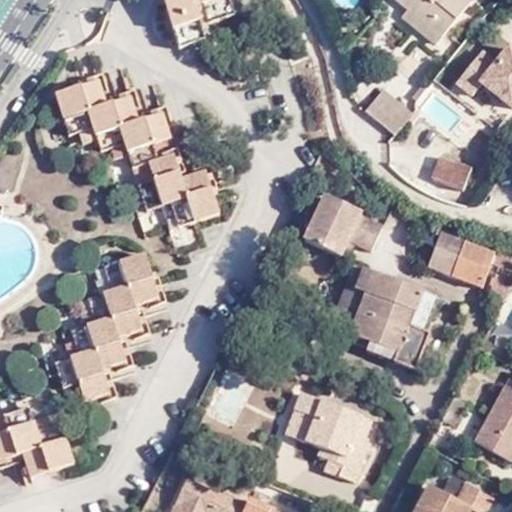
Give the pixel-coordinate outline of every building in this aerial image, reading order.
[(160,0),(157,1),(175,57),(201,48),(196,35),(231,23),(222,0),(160,0)] [(392,0),(407,10),(441,36),(469,0),(392,0)] [(441,36),(407,10),(400,21),(434,45),(441,36)] [(334,47),(339,58),(351,44),(345,36),(334,47)] [(509,105),(511,107),(511,66),(496,55),(484,71),(469,60),(447,91),(462,102),(470,90),(502,113),(509,105)] [(173,172),(171,168),(165,150),(183,143),(174,118),(149,125),(140,99),(117,106),(109,84),(96,88),(66,97),(78,141),(87,138),(103,134),(106,145),(110,159),(121,156),(136,151),(139,164),(144,179),(162,175),(173,172)] [(362,117),(383,135),(402,111),(379,94),(362,117)] [(103,134),(87,138),(90,150),(106,145),(103,134)] [(124,168),(139,164),(136,151),(121,156),(124,168)] [(467,169),(438,160),(432,180),(462,190),(467,169)] [(187,165),(171,168),(173,172),(162,175),(166,188),(150,193),(158,218),(173,213),(173,216),(182,213),(191,238),(234,224),(219,180),(194,187),(187,165)] [(166,188),(162,175),(144,179),(148,194),(150,193),(166,188)] [(363,219),(326,202),(306,244),(343,262),(349,248),(372,259),(385,231),(362,221),(363,219)] [(511,286),(511,263),(440,241),(427,275),(479,295),(487,275),(511,287),(511,286)] [(118,295),(105,299),(87,305),(95,328),(79,333),(82,343),(74,345),(78,360),(58,364),(66,391),(87,385),(92,404),(119,395),(112,368),(135,360),(129,338),(152,331),(144,304),(168,298),(156,254),(103,271),(103,283),(113,280),(118,295)] [(356,296),(364,277),(352,272),(328,334),(346,341),(364,299),(356,296)] [(406,335),(420,300),(364,277),(356,296),(364,299),(346,341),(393,359),(389,368),(409,376),(422,341),(406,335)] [(101,283),(105,299),(118,295),(113,280),(103,283),(101,283)] [(436,306),(420,300),(406,335),(422,341),(436,306)] [(511,395),(501,390),(472,445),(511,467),(511,464),(511,395)] [(309,421),(298,446),(334,461),(332,468),(348,473),(344,484),(357,489),(369,458),(356,452),(366,424),(304,400),(298,417),(309,421)] [(32,413),(0,422),(0,477),(21,472),(18,462),(24,460),(33,484),(77,471),(62,431),(39,438),(32,413)] [(459,421),(448,415),(435,441),(446,447),(459,421)] [(287,442),(298,446),(309,421),(298,417),(287,442)] [(465,511),(466,510),(469,511),(480,511),(487,501),(460,487),(450,503),(426,489),(413,511),(465,511)] [(221,511),(223,508),(185,492),(175,511),(221,511)]
